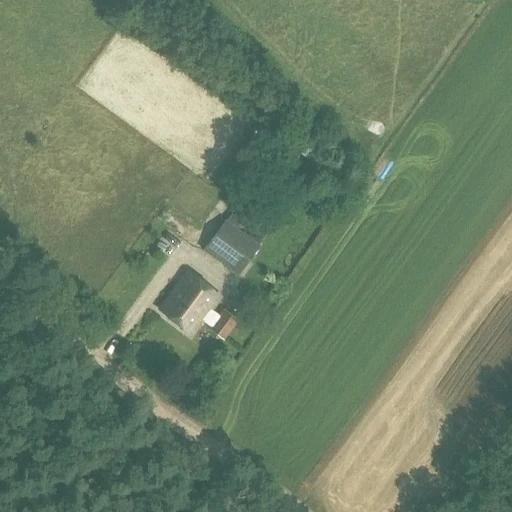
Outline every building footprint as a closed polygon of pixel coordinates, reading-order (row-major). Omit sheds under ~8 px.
[(295,179),(303,184),(316,167),(308,161),(295,179)] [(203,252),(236,276),(254,251),(259,244),(244,233),(237,228),(246,216),(235,208),(203,252)] [(178,228),(187,243),(198,237),(189,222),(178,228)] [(208,330),(223,341),(238,321),(222,309),(218,315),(211,310),(221,297),(188,272),(159,309),(191,335),(202,321),(209,327),(208,330)] [(265,308),(276,293),(271,290),(260,304),(265,308)]
